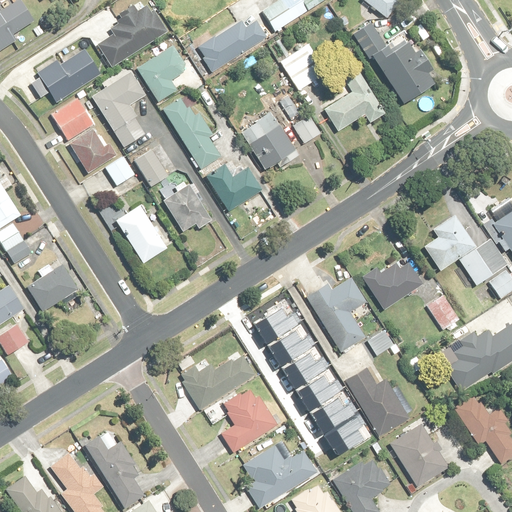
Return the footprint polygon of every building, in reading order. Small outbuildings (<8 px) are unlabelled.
[(20,0),(0,0),(0,52),(38,28),(20,0)] [(275,33),(324,0),(277,0),(261,12),(275,33)] [(397,0),(362,0),(386,18),(399,1),(397,0)] [(99,46),(110,64),(164,31),(153,14),(150,16),(146,9),(137,15),(133,8),(121,15),(125,22),(112,30),(116,35),(99,46)] [(203,58),(211,72),(267,37),(257,20),(245,28),(240,21),(199,47),(205,57),(203,58)] [(371,23),(352,35),(366,58),(370,56),(401,106),(440,82),(420,48),(414,52),(404,36),(386,48),(371,23)] [(307,43),(278,62),(298,92),(326,73),(307,43)] [(171,45),(135,68),(157,103),(177,90),(171,81),(187,71),(171,45)] [(55,103),(100,74),(83,48),(59,64),(56,60),(36,73),(55,103)] [(387,114),(359,70),(342,81),(349,93),(322,110),(337,134),(364,117),(369,125),(387,114)] [(131,72),(90,97),(122,148),(144,134),(133,117),(134,116),(129,107),(146,96),(131,72)] [(77,97),(50,114),(67,141),(94,124),(77,97)] [(179,99),(162,110),(200,170),(221,157),(209,138),(213,136),(198,112),(194,114),(188,106),(185,108),(179,99)] [(268,116),(241,133),(264,170),(282,159),(285,163),(298,155),(279,124),(274,126),(268,116)] [(309,116),(293,126),(303,143),(320,133),(309,116)] [(92,129),(69,144),(89,172),(119,153),(108,143),(104,146),(92,129)] [(152,149),(133,160),(150,188),(168,177),(152,149)] [(123,157),(104,169),(116,186),(134,175),(123,157)] [(223,165),(205,177),(228,212),(262,190),(248,168),(232,178),(223,165)] [(164,199),(162,200),(182,233),(195,225),(198,231),(212,222),(198,199),(202,196),(193,183),(187,187),(184,182),(174,188),(171,183),(159,191),(164,199)] [(0,184),(0,228),(20,215),(0,184)] [(140,205),(114,220),(142,265),(167,249),(140,205)] [(511,211),(492,224),(501,239),(498,241),(505,252),(509,250),(511,254),(511,211)] [(437,236),(422,246),(440,272),(458,259),(477,286),(508,265),(490,239),(476,248),(454,215),(433,230),(437,236)] [(12,224),(0,231),(0,243),(13,265),(31,254),(12,224)] [(378,265),(361,277),(383,310),(422,284),(408,263),(400,269),(395,262),(381,271),(378,265)] [(61,264),(26,285),(42,312),(77,291),(61,264)] [(511,279),(505,269),(487,281),(501,300),(511,292),(511,279)] [(328,282),(305,296),(340,354),(366,338),(350,313),(366,303),(350,277),(332,288),(328,282)] [(0,323),(23,308),(8,286),(0,291),(0,323)] [(443,295),(426,305),(442,331),(459,320),(443,295)] [(460,393),(511,359),(511,323),(491,337),(487,331),(477,337),(473,332),(459,341),(463,346),(453,352),(458,359),(444,368),(460,393)] [(17,325),(0,334),(0,346),(6,356),(28,343),(17,325)] [(298,338),(264,358),(293,409),(310,400),(313,405),(323,400),(315,386),(318,384),(311,371),(316,369),(298,338)] [(199,411),(256,375),(244,355),(234,361),(232,358),(214,369),(211,363),(200,370),(196,364),(177,375),(199,411)] [(2,360),(0,361),(0,385),(13,378),(2,360)] [(366,366),(343,379),(377,437),(410,417),(388,379),(377,385),(366,366)] [(220,435),(231,454),(277,425),(259,396),(255,399),(248,389),(223,405),(228,413),(226,414),(234,426),(220,435)] [(476,393),(453,408),(478,447),(485,443),(500,466),(511,457),(511,441),(509,437),(511,435),(511,433),(505,423),(508,421),(497,403),(487,409),(476,393)] [(420,423),(388,443),(416,488),(448,468),(420,423)] [(107,429),(84,443),(123,509),(143,497),(132,478),(140,473),(120,440),(115,443),(107,429)] [(376,442),(365,448),(371,457),(381,451),(376,442)] [(260,510),(316,471),(302,450),(284,462),(272,444),(244,463),(255,480),(245,487),(260,510)] [(66,488),(59,493),(73,511),(104,511),(101,508),(103,506),(93,493),(106,484),(88,460),(83,464),(74,452),(70,455),(67,452),(49,466),(66,488)] [(361,461),(331,480),(351,511),(378,511),(370,499),(391,486),(374,458),(363,465),(361,461)] [(24,474),(4,488),(21,511),(63,511),(51,494),(47,496),(42,489),(37,493),(24,474)] [(340,511),(327,491),(323,494),(318,486),(309,492),(307,488),(290,500),(295,508),(294,509),(295,511),(340,511)] [(157,511),(149,499),(128,511),(157,511)]
